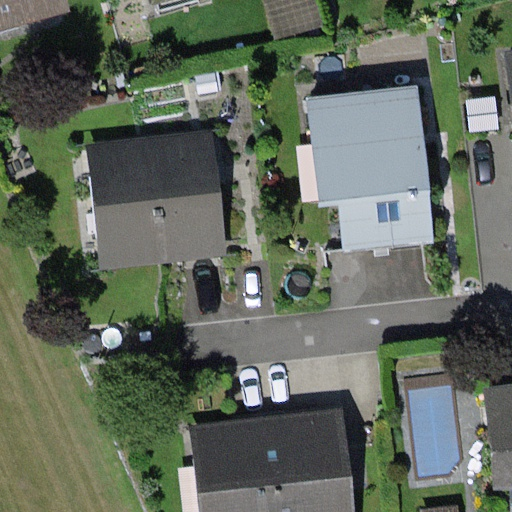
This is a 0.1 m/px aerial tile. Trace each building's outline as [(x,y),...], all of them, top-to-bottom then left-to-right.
[(59,0),(0,0),(0,40),(66,24),(59,0)] [(145,0),(148,10),(194,0),(145,0)] [(411,95),(308,110),(324,221),(339,219),(347,269),(434,256),(411,95)] [(210,164),(91,175),(100,273),(220,262),(210,164)] [(511,411),(500,413),(508,496),(511,495),(511,411)] [(351,511),(345,444),(204,457),(208,511),(351,511)]
